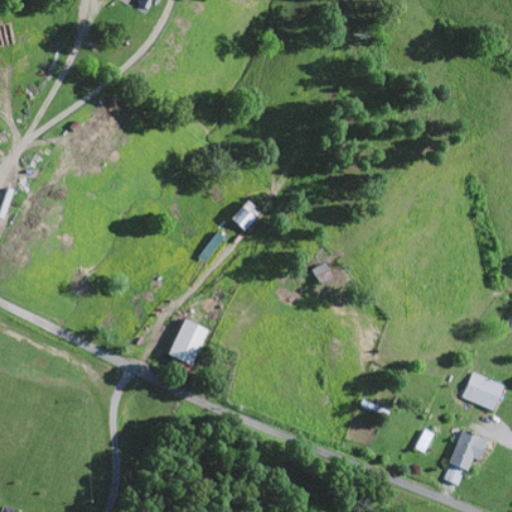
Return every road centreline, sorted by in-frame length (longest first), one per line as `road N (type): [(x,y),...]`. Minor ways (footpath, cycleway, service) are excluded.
road 1 (tertiary): [(479,511),(203,402),(0,300)]
road 2 (track): [(129,365),(157,320),(208,279),(262,214),(290,168)]
